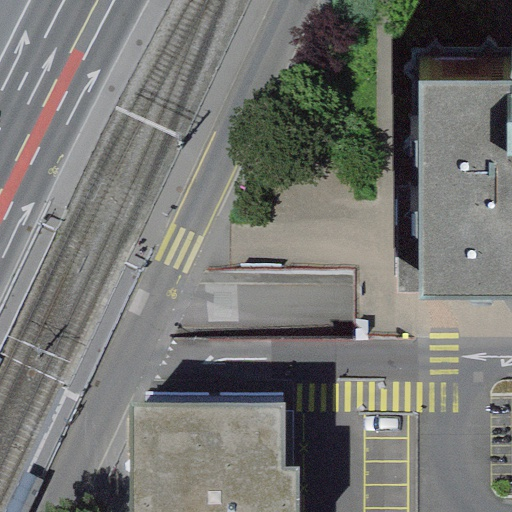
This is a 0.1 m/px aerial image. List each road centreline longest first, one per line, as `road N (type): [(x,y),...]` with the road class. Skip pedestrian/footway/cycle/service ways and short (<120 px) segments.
road 1 (residential): [(293,0),(54,511)]
road 2 (secondary): [(0,128),(63,0)]
